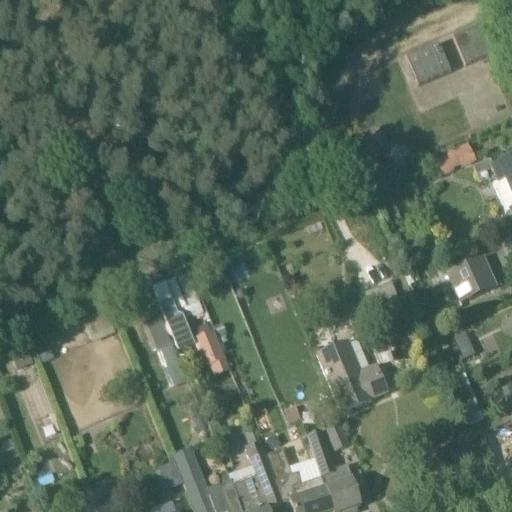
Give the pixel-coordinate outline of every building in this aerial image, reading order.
[(480,27),(453,39),(465,68),(493,56),(480,27)] [(437,45),(405,59),(417,88),(449,74),(437,45)] [(453,97),(427,106),(436,134),(462,125),(453,97)] [(453,173),(452,171),(461,166),(462,169),(475,163),(468,147),(445,157),(431,164),(438,180),(453,173)] [(511,159),(490,168),(497,183),(506,179),(511,192),(511,159)] [(483,258),(444,275),(459,306),(497,289),(483,258)] [(188,276),(162,286),(173,314),(199,303),(188,276)] [(196,287),(202,302),(216,296),(210,281),(196,287)] [(381,295),(392,292),(390,286),(365,294),(370,308),(384,304),(381,295)] [(395,300),(368,311),(376,327),(403,316),(395,300)] [(138,320),(152,355),(172,347),(157,312),(138,320)] [(92,344),(116,335),(109,319),(86,329),(92,344)] [(222,326),(213,329),(217,339),(225,335),(222,326)] [(207,327),(195,332),(198,340),(210,335),(207,327)] [(429,334),(433,343),(442,340),(438,330),(429,334)] [(198,340),(192,342),(204,371),(210,368),(214,379),(230,373),(214,334),(210,335),(198,340)] [(375,368),(368,371),(360,374),(349,347),(347,343),(331,350),(317,356),(331,388),(329,389),(341,417),(372,403),(371,402),(387,395),(375,368)] [(42,366),(53,360),(47,347),(36,352),(42,366)] [(459,355),(463,362),(475,356),(471,349),(459,355)] [(33,366),(28,353),(12,360),(17,373),(33,366)] [(462,377),(449,382),(462,413),(475,408),(462,377)] [(497,383),(509,408),(511,406),(511,386),(508,378),(497,383)] [(294,409),(283,413),(288,427),(300,423),(294,409)] [(338,427),(325,432),(335,453),(347,448),(338,427)] [(346,469),(334,473),(321,432),(306,437),(321,480),(330,511),(355,511),(359,509),(359,508),(358,508),(346,469)] [(479,436),(435,455),(443,474),(453,469),(459,480),(487,466),(480,450),(484,448),(479,436)] [(246,482),(232,487),(234,493),(241,511),(266,511),(265,510),(283,504),(267,457),(264,459),(260,446),(245,451),(261,496),(252,500),(246,482)] [(231,459),(225,447),(217,450),(222,463),(231,459)] [(241,511),(234,493),(232,487),(230,482),(207,491),(190,450),(172,457),(194,511),(241,511)] [(283,452),(267,457),(283,504),(284,505),(289,503),(292,511),(330,511),(321,480),(300,487),(297,475),(291,477),(283,452)] [(55,511),(53,506),(49,508),(43,490),(36,493),(42,511),(55,511)] [(89,499),(92,508),(106,503),(102,492),(88,497),(89,499)] [(74,505),(76,511),(81,511),(92,508),(89,499),(74,505)] [(111,511),(107,502),(106,503),(92,508),(93,511),(111,511)]
